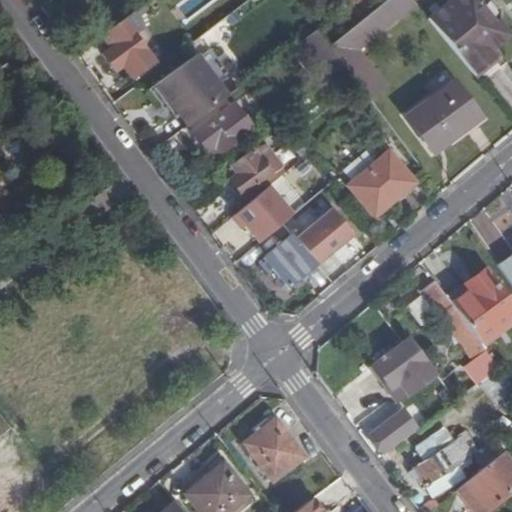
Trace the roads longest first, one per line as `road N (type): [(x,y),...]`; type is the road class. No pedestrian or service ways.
road 1 (tertiary): [(10,0),(278,356)]
road 2 (residential): [(511,163),(278,356)]
road 3 (residential): [(278,356),(89,511)]
road 4 (tertiary): [(278,356),(394,511)]
